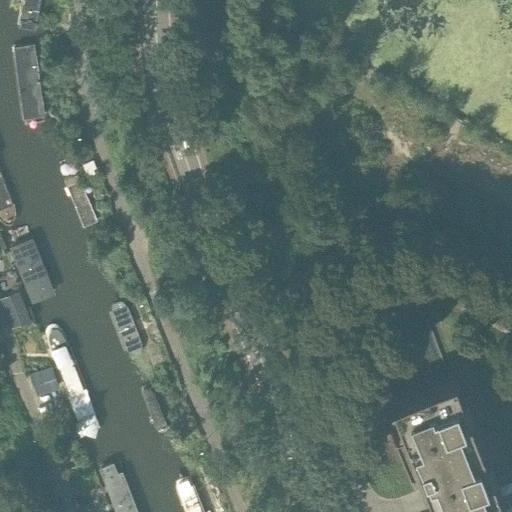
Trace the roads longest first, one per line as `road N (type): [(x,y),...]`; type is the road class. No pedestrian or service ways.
road 1 (tertiary): [(320,511),(170,117),(154,0)]
road 2 (residential): [(238,511),(103,155),(80,70),(81,0)]
road 3 (track): [(336,347),(344,311),(370,281),(391,272),(438,270),(511,300)]
road 4 (residential): [(64,511),(0,346)]
road 5 (track): [(361,492),(336,347)]
